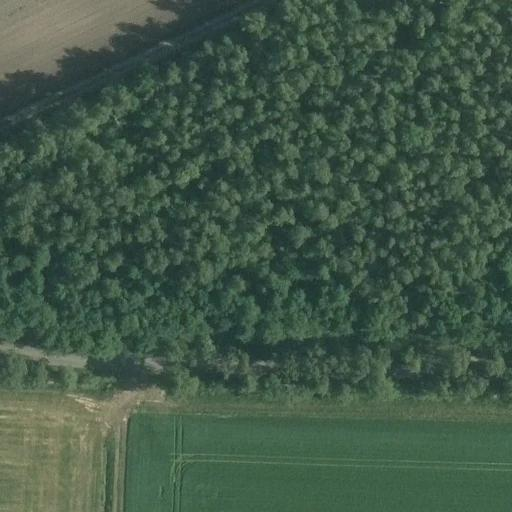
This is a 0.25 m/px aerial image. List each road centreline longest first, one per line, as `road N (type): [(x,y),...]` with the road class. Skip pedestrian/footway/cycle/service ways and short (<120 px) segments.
road 1 (unclassified): [(0,347),(95,363),(511,377)]
road 2 (track): [(0,138),(286,0)]
